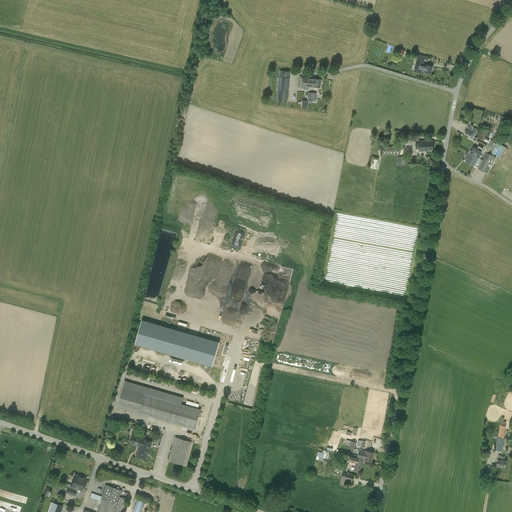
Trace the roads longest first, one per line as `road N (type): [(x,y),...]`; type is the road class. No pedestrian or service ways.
road 1 (unclassified): [(375,511),(457,89),(476,46),(511,11)]
road 2 (unclassified): [(256,511),(0,422)]
road 3 (unknown): [(329,73),(366,66),(456,93)]
